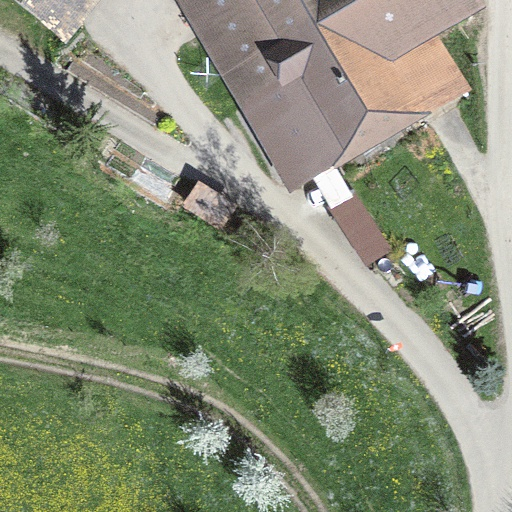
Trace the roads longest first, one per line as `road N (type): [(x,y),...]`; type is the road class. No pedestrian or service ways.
road 1 (unclassified): [(508,474),(437,377),(340,272),(245,192),(148,58),(146,0)]
road 2 (track): [(315,511),(226,416),(116,369),(0,342)]
road 3 (track): [(245,192),(0,47)]
road 4 (unclassified): [(511,280),(498,184),(500,0)]
